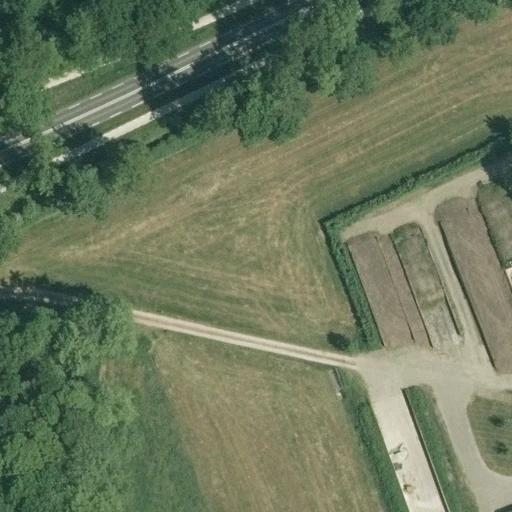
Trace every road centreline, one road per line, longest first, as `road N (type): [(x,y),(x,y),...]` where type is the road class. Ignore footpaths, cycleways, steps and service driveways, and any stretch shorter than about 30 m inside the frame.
road 1 (track): [(0,290),(356,366)]
road 2 (primary): [(0,152),(328,0)]
